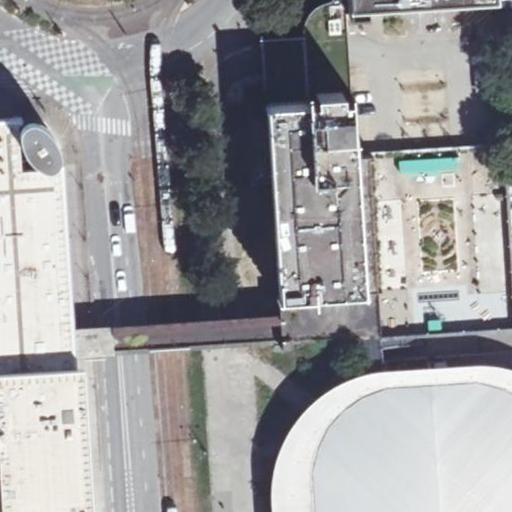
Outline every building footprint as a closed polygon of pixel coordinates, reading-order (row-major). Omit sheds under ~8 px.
[(307,22),(305,39),(309,101),(317,100),(316,92),(342,91),(343,98),(352,98),(348,17),(347,0),(330,0),(316,8),(307,22)] [(491,0),(347,0),(348,17),(492,10),(491,0)] [(342,91),(316,92),(317,100),(309,101),(305,39),(262,42),(264,69),(265,88),(266,103),(246,104),(250,182),(272,181),(279,295),(322,293),(324,322),(325,339),(511,327),(511,270),(504,146),(355,155),(352,98),(343,98),(342,91)] [(0,511),(93,511),(84,363),(74,363),(72,337),(68,279),(61,164),(21,166),(18,117),(0,118),(0,511)] [(297,471),(296,489),(297,511),(511,511),(511,373),(498,370),(479,368),(396,373),(381,375),(372,378),(355,385),(336,398),(325,410),(312,430),(304,446),(297,471)]
